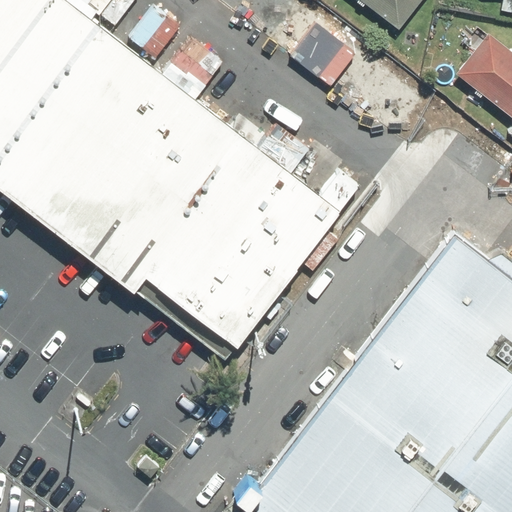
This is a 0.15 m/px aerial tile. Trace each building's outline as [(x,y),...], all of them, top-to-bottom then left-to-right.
[(86,0),(0,0),(0,168),(241,348),(353,198),(86,0)] [(315,14),(298,0),(276,0),(256,23),(285,48),(315,14)] [(369,0),(400,23),(417,0),(369,0)] [(511,44),(490,27),(458,68),(511,110),(511,44)] [(511,511),(511,251),(448,205),(239,492),(267,511),(511,511)]
